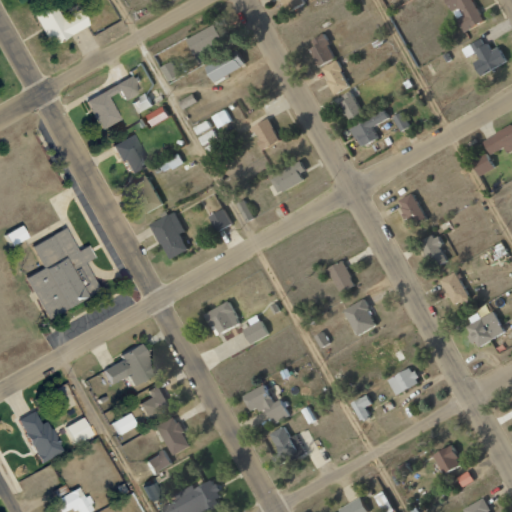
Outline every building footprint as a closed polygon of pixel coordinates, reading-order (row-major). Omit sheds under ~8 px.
[(280,0),(285,10),(303,2),(301,0),(280,0)] [(473,0),(447,0),(458,31),(481,23),(473,0)] [(45,44),(85,26),(77,9),(58,18),(50,2),(30,12),(45,44)] [(187,38),(196,60),(218,50),(210,32),(208,33),(206,29),(187,38)] [(319,65),(335,57),(323,33),(307,41),(319,65)] [(489,49),(484,37),(471,42),(478,59),(473,61),(479,74),(506,63),(499,45),(489,49)] [(215,82),(245,63),(235,49),(206,68),(215,82)] [(349,87),(336,60),(321,67),(333,94),(349,87)] [(168,80),(179,76),(172,61),(161,66),(168,80)] [(121,100),(137,92),(128,75),(113,83),(121,100)] [(116,121),(105,95),(115,91),(112,85),(82,98),(95,129),(116,121)] [(338,100),(349,120),(363,112),(352,92),(338,100)] [(179,100),(183,109),(197,102),(193,93),(179,100)] [(129,100),(134,113),(152,107),(147,94),(129,100)] [(169,117),(163,106),(146,115),(152,126),(169,117)] [(232,122),(227,109),(212,114),(217,127),(232,122)] [(373,125),(390,119),(387,111),(352,124),(359,145),(378,138),(373,125)] [(411,127),(404,111),(394,116),(400,131),(411,127)] [(252,125),(261,149),(278,142),(270,118),(252,125)] [(511,126),(483,140),(490,154),(505,147),(507,152),(511,149),(511,126)] [(110,143),(117,161),(122,159),(127,172),(145,165),(132,134),(110,143)] [(184,162),(178,152),(159,164),(164,173),(184,162)] [(494,167),(487,153),(472,161),(479,175),(494,167)] [(303,181),(300,172),(305,170),(301,162),(270,175),(277,192),(303,181)] [(162,204),(147,175),(129,184),(144,213),(162,204)] [(398,198),(408,226),(425,220),(415,193),(398,198)] [(236,203),(245,222),(254,218),(245,198),(236,203)] [(208,217),(217,232),(232,223),(223,208),(208,217)] [(150,224),(169,259),(188,249),(179,233),(185,230),(174,211),(150,224)] [(22,239),(17,225),(0,232),(0,234),(5,246),(22,239)] [(31,243),(44,266),(26,276),(50,320),(100,293),(64,225),(31,243)] [(434,266),(448,260),(437,234),(423,239),(434,266)] [(355,285),(344,260),(327,267),(339,292),(355,285)] [(468,299),(457,272),(441,278),(452,305),(468,299)] [(343,310),(357,335),(377,324),(363,299),(343,310)] [(240,323),(229,301),(204,313),(215,335),(240,323)] [(477,347),(505,333),(494,311),(466,326),(477,347)] [(243,330),(250,343),(268,334),(261,320),(243,330)] [(98,369),(105,383),(125,374),(129,384),(153,374),(139,343),(115,353),(118,360),(98,369)] [(395,394),(420,383),(412,367),(388,378),(395,394)] [(144,388),(147,398),(138,401),(143,418),(169,409),(160,383),(144,388)] [(281,399),(274,403),(264,384),(243,395),(252,413),(264,406),(273,424),(290,415),(281,399)] [(372,403),(367,394),(351,402),(361,422),(371,417),(365,406),(372,403)] [(17,416),(42,463),(66,451),(49,417),(43,420),(36,406),(17,416)] [(108,421),(114,435),(133,426),(127,413),(108,421)] [(65,425),(75,445),(93,435),(83,415),(65,425)] [(158,425),(172,454),(190,446),(176,416),(158,425)] [(298,434),(290,437),(286,427),(271,432),(279,453),(273,455),(276,465),(305,454),(298,434)] [(433,454),(444,473),(462,463),(452,444),(433,454)] [(171,464),(163,449),(142,461),(150,475),(171,464)] [(412,469),(402,460),(392,470),(402,480),(412,469)] [(474,481),(470,471),(457,477),(462,486),(474,481)] [(157,511),(207,511),(223,504),(211,479),(194,488),(193,485),(173,494),(176,500),(156,510),(157,511)] [(157,495),(149,480),(139,485),(147,500),(157,495)] [(53,500),(59,511),(65,511),(71,509),(73,511),(78,509),(79,511),(92,511),(95,511),(91,504),(94,502),(90,495),(86,497),(80,485),(53,500)] [(489,511),(484,498),(462,508),(463,511),(489,511)] [(333,511),(367,511),(362,500),(333,511)]
